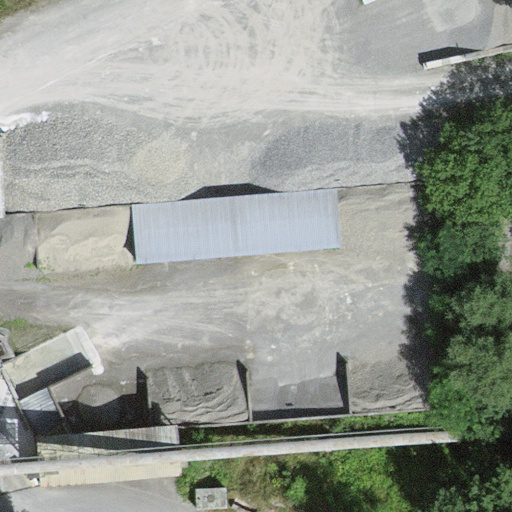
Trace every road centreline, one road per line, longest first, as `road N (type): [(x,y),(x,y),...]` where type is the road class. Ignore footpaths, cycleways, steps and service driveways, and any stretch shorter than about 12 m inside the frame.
road 1 (unknown): [(511,42),(69,42)]
road 2 (track): [(0,80),(146,0)]
